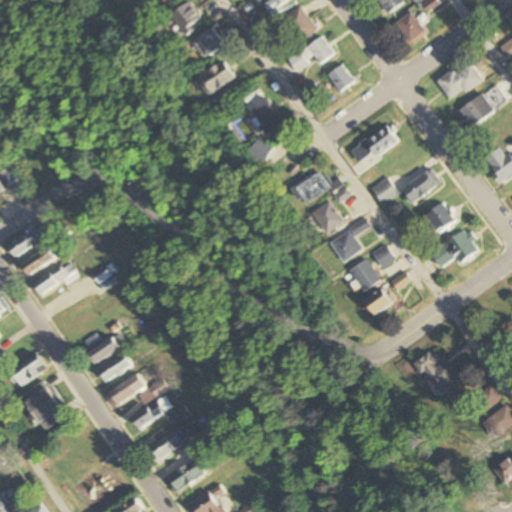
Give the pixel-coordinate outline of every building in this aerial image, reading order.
[(270,0),(265,5),(272,13),(288,0),(270,0)] [(404,2),(402,0),(378,0),(389,13),(404,2)] [(184,34),(204,23),(192,2),(172,13),(184,34)] [(301,43),(319,30),(301,6),(283,19),(301,43)] [(427,31),(412,11),(396,24),(411,43),(427,31)] [(209,56),(225,46),(213,28),(198,38),(209,56)] [(290,59),(296,69),(307,62),(306,60),(315,54),(321,64),(335,55),(323,37),(290,59)] [(511,59),(511,38),(501,47),(511,61),(511,59)] [(210,91),(233,78),(224,62),(201,75),(210,91)] [(355,82),(343,65),(329,75),(341,92),(355,82)] [(483,81),(474,65),(457,75),(454,70),(438,80),(451,101),(483,81)] [(496,111),(484,94),(460,110),(472,128),(496,111)] [(291,134),(263,95),(248,106),(275,145),(291,134)] [(504,183),(511,176),(511,155),(509,157),(501,147),(486,159),(504,183)] [(1,174),(9,185),(18,179),(10,168),(1,174)] [(443,184),(432,169),(403,189),(414,204),(443,184)] [(332,189),(320,172),(295,188),(308,206),(332,189)] [(401,196),(388,179),(373,190),(385,207),(401,196)] [(313,215),(329,234),(345,221),(329,202),(313,215)] [(441,234),(458,221),(444,203),(427,216),(441,234)] [(365,252),(356,238),(372,228),(367,220),(331,242),(345,264),(365,252)] [(47,227),(10,242),(16,256),(53,242),(47,227)] [(433,250),(442,270),(480,253),(470,233),(433,250)] [(374,255),(384,269),(396,260),(386,246),(374,255)] [(56,259),(48,248),(23,264),(30,276),(56,259)] [(36,285),(43,295),(78,272),(71,261),(36,285)] [(382,282),(367,261),(352,271),(366,292),(382,282)] [(112,276),(105,266),(93,274),(100,284),(112,276)] [(400,291),(412,282),(406,274),(394,283),(400,291)] [(367,301),(378,315),(398,301),(387,286),(367,301)] [(0,315),(9,309),(0,297),(0,315)] [(88,353),(96,365),(128,345),(120,333),(88,353)] [(466,387),(449,361),(439,367),(431,354),(417,363),(443,402),(466,387)] [(11,374),(22,388),(47,370),(37,355),(11,374)] [(133,369),(127,356),(99,369),(105,381),(133,369)] [(146,386),(137,373),(109,394),(119,407),(146,386)] [(145,405),(167,389),(161,380),(139,397),(145,405)] [(501,399),(492,386),(480,395),(490,408),(501,399)] [(68,416),(49,387),(25,402),(44,432),(68,416)] [(172,408),(164,397),(132,420),(140,431),(172,408)] [(482,424),(495,440),(511,426),(511,412),(507,405),(482,424)] [(178,426),(191,417),(183,407),(170,416),(178,426)] [(149,449),(158,462),(184,445),(175,432),(149,449)] [(511,457),(495,469),(504,484),(511,479),(511,457)] [(204,474),(194,461),(170,480),(180,493),(204,474)] [(17,511),(4,492),(0,494),(0,511),(17,511)] [(221,511),(211,492),(191,503),(196,511),(221,511)] [(117,511),(143,511),(136,500),(117,511)]
